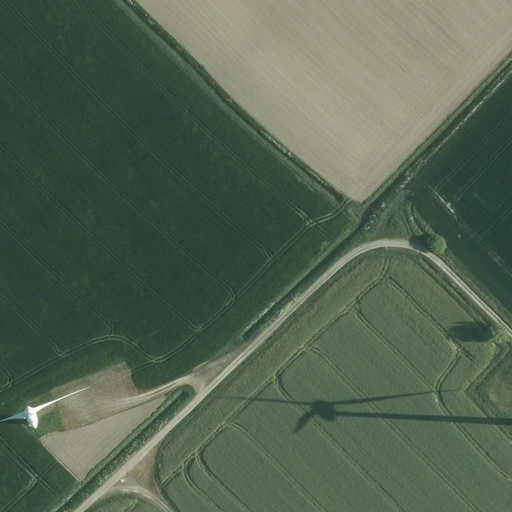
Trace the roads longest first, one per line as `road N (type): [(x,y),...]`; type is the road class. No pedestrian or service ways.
road 1 (track): [(79,511),(340,265),(384,246),(433,252)]
road 2 (track): [(433,252),(400,217),(409,181),(511,79)]
road 3 (track): [(228,367),(65,427)]
